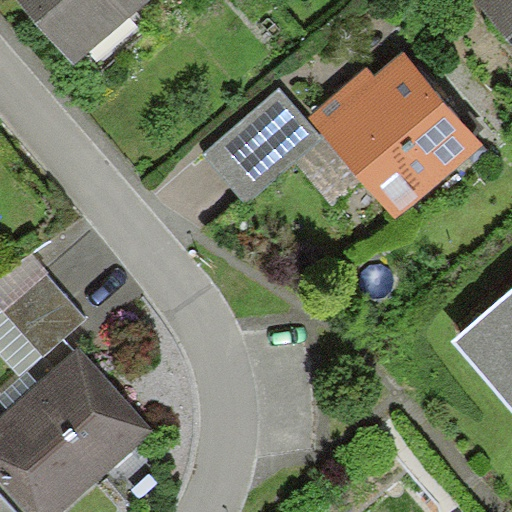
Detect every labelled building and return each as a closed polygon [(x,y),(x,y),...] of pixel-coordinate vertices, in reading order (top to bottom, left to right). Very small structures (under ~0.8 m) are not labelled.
[(25,0),(64,41),(109,0),(25,0)] [(511,0),(486,0),(511,27),(511,0)] [(313,116),(384,195),(466,121),(396,42),(313,116)] [(273,78),(206,136),(244,180),(311,122),(273,78)] [(78,300),(36,252),(0,284),(0,299),(35,339),(78,300)] [(511,273),(454,326),(511,390),(511,273)] [(0,397),(0,462),(43,507),(144,410),(68,332),(0,397)]
